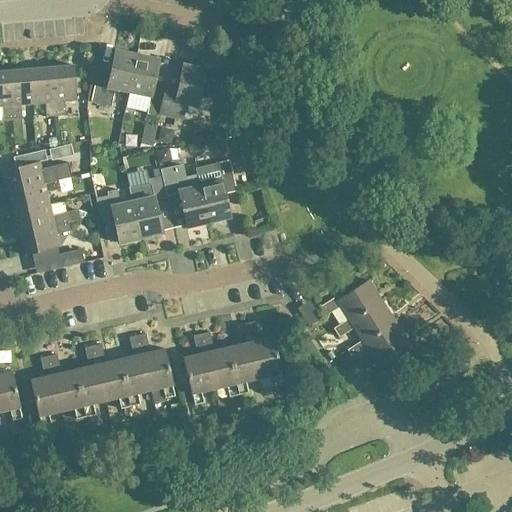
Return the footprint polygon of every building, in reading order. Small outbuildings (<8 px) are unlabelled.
[(114,93),(128,96),(135,58),(114,54),(109,77),(96,75),(90,106),(110,110),(114,93)] [(159,117),(165,88),(153,86),(157,62),(135,58),(128,96),(141,98),(139,106),(148,107),(146,117),(158,119),(158,117),(159,117)] [(197,108),(199,97),(215,100),(219,74),(204,71),(182,67),(178,90),(165,88),(159,117),(181,121),(184,106),(197,108)] [(49,70),(54,119),(63,118),(62,104),(75,103),(72,68),(49,70)] [(28,72),(31,107),(43,106),(44,120),(54,119),(49,70),(28,72)] [(6,74),(11,124),(20,123),(19,108),(31,107),(28,72),(6,74)] [(0,109),(1,124),(11,124),(6,74),(0,74),(0,109)] [(144,127),(140,147),(152,149),(156,129),(144,127)] [(12,160),(14,170),(4,172),(9,194),(56,183),(70,180),(66,165),(39,172),(37,165),(46,163),(43,153),(12,160)] [(229,163),(194,171),(196,177),(207,224),(228,219),(223,197),(236,194),(229,163)] [(181,166),(159,171),(161,179),(168,210),(179,208),(184,230),(207,224),(196,177),(184,180),(181,166)] [(155,213),(168,210),(161,179),(148,182),(149,187),(128,192),(131,204),(139,241),(160,236),(155,213)] [(56,183),(9,194),(14,215),(47,207),(44,196),(58,192),(56,183)] [(139,241),(131,204),(119,207),(115,193),(105,195),(106,199),(94,202),(100,226),(112,224),(117,246),(139,241)] [(47,207),(14,215),(19,236),(67,225),(64,216),(50,219),(47,207)] [(67,225),(19,236),(24,258),(57,250),(54,238),(69,235),(67,225)] [(58,258),(61,270),(82,265),(80,253),(58,258)] [(348,326),(381,305),(367,282),(338,300),(336,298),(319,309),(324,317),(337,309),(346,322),(348,326)] [(362,348),(395,327),(381,305),(348,326),(346,322),(333,330),(338,338),(351,330),(359,343),(362,348)] [(252,325),(245,327),(247,338),(254,336),(252,325)] [(240,339),(247,338),(245,327),(238,329),(240,339)] [(362,348),(359,343),(347,351),(353,360),(366,352),(376,368),(408,347),(395,327),(362,348)] [(208,335),(201,337),(203,347),(210,346),(208,335)] [(139,349),(146,347),(143,337),(136,338),(139,349)] [(196,349),(203,347),(201,337),(193,338),(196,349)] [(131,350),(139,349),(136,338),(129,340),(131,350)] [(272,389),(281,387),(279,376),(280,376),(271,340),(183,360),(191,397),(192,396),(194,408),(203,406),(200,394),(225,389),(228,400),(247,396),(244,385),(270,379),(272,389)] [(94,360),(101,358),(99,348),(92,350),(94,360)] [(87,362),(94,360),(92,350),(84,351),(87,362)] [(165,402),(173,400),(171,389),(172,389),(163,353),(29,384),(38,419),(40,419),(42,430),(52,428),(49,417),(74,411),(76,422),(96,417),(94,407),(118,401),(120,412),(139,407),(137,397),(162,391),(165,402)] [(55,358),(48,360),(50,370),(58,369),(55,358)] [(43,372),(50,370),(48,360),(41,361),(43,372)] [(11,423),(20,421),(18,411),(20,411),(11,373),(0,375),(0,415),(9,413),(11,423)]
